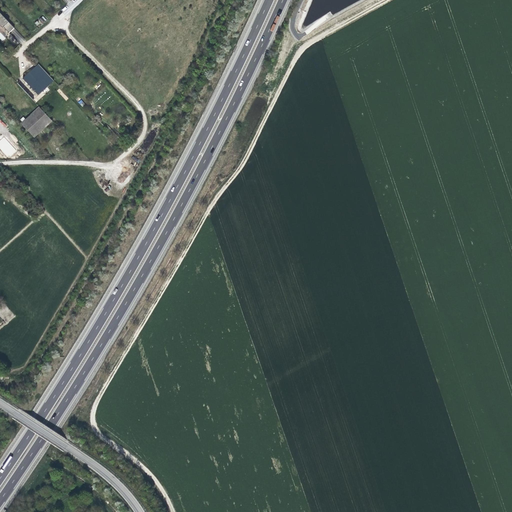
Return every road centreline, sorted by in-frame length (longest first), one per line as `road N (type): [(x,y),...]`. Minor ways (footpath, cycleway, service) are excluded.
road 1 (track): [(177,511),(161,477),(100,427),(95,408),(216,195),(240,170),(301,46),(387,0)]
road 2 (motorway): [(0,499),(142,276),(283,0)]
road 3 (motorway): [(269,0),(141,252),(0,478)]
road 4 (track): [(138,455),(511,246)]
road 5 (track): [(92,164),(121,162),(145,122),(57,19)]
road 6 (tertiary): [(140,511),(100,468),(0,402)]
